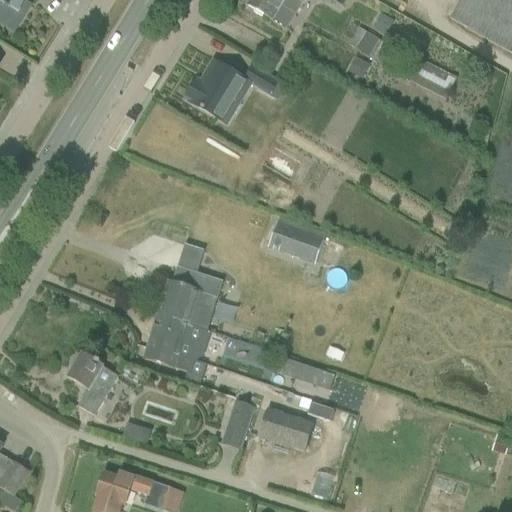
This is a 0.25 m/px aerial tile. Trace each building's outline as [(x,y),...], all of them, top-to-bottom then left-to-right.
[(0,0),(0,25),(14,34),(29,8),(24,5),(27,0),(0,0)] [(273,24),(285,3),(286,0),(291,0),(301,5),(304,0),(252,0),(248,8),(265,18),(273,24)] [(327,0),(342,9),(347,0),(327,0)] [(511,0),(462,0),(450,22),(511,56),(511,0)] [(381,17),(373,31),(386,38),(393,25),(381,17)] [(387,47),(352,26),(342,43),(376,64),(387,47)] [(355,61),(348,75),(361,82),(368,68),(355,61)] [(420,63),(410,83),(444,102),(456,82),(420,63)] [(215,121),(240,81),(213,64),(200,85),(196,83),(184,103),(215,121)] [(244,83),(278,103),(286,90),(278,85),(252,69),(244,83)] [(475,154),(485,156),(490,131),(480,129),(475,154)] [(316,266),(324,243),(277,226),(268,247),(316,266)] [(157,319),(144,362),(174,371),(191,376),(195,365),(203,360),(210,335),(191,329),(193,324),(202,295),(217,300),(222,284),(177,270),(172,286),(168,284),(158,315),(157,319)] [(94,419),(104,401),(118,379),(102,370),(99,367),(82,357),(67,381),(87,393),(78,409),(94,419)] [(323,390),(328,375),(298,365),(293,380),(323,390)] [(202,381),(199,390),(238,403),(241,394),(202,381)] [(342,381),(338,392),(350,396),(353,385),(342,381)] [(240,453),(254,411),(235,405),(221,447),(240,453)] [(306,416),(329,424),(333,413),(310,405),(306,416)] [(304,454),(310,435),(313,427),(267,413),(265,421),(258,439),(304,454)] [(126,422),(122,436),(146,443),(150,430),(126,422)] [(494,436),(490,451),(503,455),(508,440),(494,436)] [(0,479),(1,480),(0,481),(0,490),(13,499),(28,475),(0,457),(0,452),(2,449),(0,447),(0,479)] [(99,500),(94,511),(120,511),(122,507),(126,509),(131,494),(146,499),(143,508),(156,511),(160,511),(161,510),(168,491),(120,474),(117,480),(103,476),(96,499),(99,500)]
